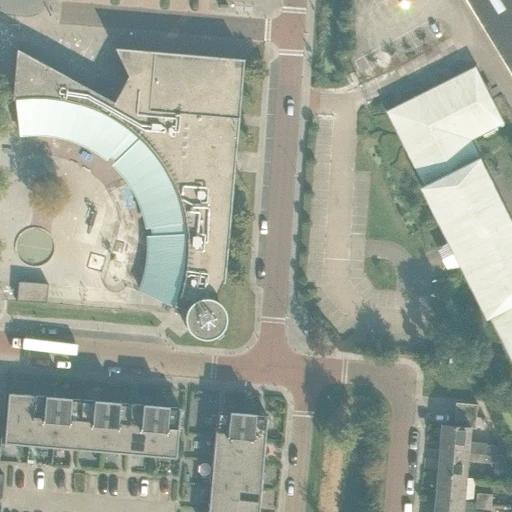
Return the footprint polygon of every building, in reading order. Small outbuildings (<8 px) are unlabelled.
[(511,0),(467,0),(511,73),(511,0)] [(249,13),(250,2),(231,1),(230,11),(249,13)] [(11,98),(10,98),(10,100),(14,99),(19,132),(32,131),(44,132),(56,133),(66,136),(72,138),(77,140),(82,142),(86,143),(90,145),(96,149),(101,152),(105,155),(107,157),(108,155),(115,162),(114,163),(117,166),(122,171),(126,176),(128,180),(132,184),(134,189),(137,194),(139,198),(141,201),(144,209),(146,215),(148,223),(148,228),(150,227),(151,236),(150,236),(150,242),(150,250),(149,258),(148,265),(146,276),(143,284),(142,290),(140,293),(171,306),(170,307),(172,308),(172,306),(184,311),(184,312),(184,313),(183,314),(183,315),(183,317),(183,319),(183,320),(183,322),(183,323),(183,324),(184,325),(184,327),(185,328),(186,329),(187,331),(188,332),(189,333),(190,334),(191,335),(192,336),(193,336),(194,337),(195,337),(196,338),(197,338),(198,338),(199,339),(200,339),(201,339),(203,339),(204,339),(205,339),(206,339),(208,339),(209,338),(210,338),(211,337),(212,337),(214,336),(216,335),(217,334),(218,333),(219,332),(220,331),(220,330),(221,329),(222,327),(223,326),(223,325),(223,323),(224,322),(224,320),(224,318),(224,317),(224,315),(223,313),(223,312),(222,310),(222,309),(221,308),(220,307),(220,306),(219,305),(218,304),(217,303),(216,302),(214,301),(213,300),(221,282),(222,282),(242,60),(114,49),(127,75),(116,95),(115,95),(111,87),(97,94),(16,50),(11,98)] [(511,221),(471,139),(503,123),(475,68),(388,112),(425,187),(423,188),(450,242),(444,245),(455,267),(461,265),(488,319),(491,317),(511,359),(511,221)] [(46,304),(47,284),(17,282),(16,302),(46,304)] [(5,418),(30,420),(32,395),(7,392),(5,418)] [(54,422),(56,397),(32,395),(30,420),(54,422)] [(79,424),(81,399),(56,397),(54,422),(79,424)] [(103,426),(105,401),(81,399),(79,424),(103,426)] [(128,428),(130,403),(105,401),(103,426),(128,428)] [(128,428),(152,430),(154,405),(130,403),(128,428)] [(455,415),(477,417),(478,405),(456,403),(455,415)] [(177,433),(179,407),(154,405),(152,430),(177,433)] [(213,436),(239,438),(241,413),(216,411),(213,436)] [(264,440),(266,415),(241,413),(239,438),(264,440)] [(476,429),(477,417),(455,415),(454,426),(443,426),(441,450),(469,452),(496,455),(497,446),(470,444),(471,428),(476,429)] [(28,445),(30,420),(5,418),(2,443),(28,445)] [(52,447),(54,422),(30,420),(28,445),(52,447)] [(77,450),(79,424),(54,422),(52,447),(77,450)] [(101,452),(103,426),(79,424),(77,450),(101,452)] [(125,454),(128,428),(103,426),(101,452),(125,454)] [(152,430),(128,428),(125,454),(150,456),(152,430)] [(175,458),(177,433),(152,430),(150,456),(175,458)] [(236,462),(239,438),(213,436),(211,460),(236,462)] [(262,465),(264,440),(239,438),(236,462),(262,465)] [(495,464),(496,455),(469,452),(441,450),(439,475),(467,477),(468,462),(495,464)] [(234,487),(236,462),(211,460),(209,485),(234,487)] [(260,489),(262,465),(236,462),(234,487),(260,489)] [(511,476),(510,473),(494,471),(494,475),(494,478),(511,480),(511,476)] [(465,501),(467,477),(439,475),(437,499),(465,501)] [(232,511),(234,487),(209,485),(207,509),(232,511)] [(241,511),(257,511),(260,489),(234,487),(232,511),(241,511)] [(476,502),(492,504),(493,495),(477,493),(476,502)] [(507,496),(494,495),(494,503),(507,504),(507,496)] [(476,502),(465,501),(437,499),(435,511),(464,511),(464,510),(485,511),(491,511),(492,504),(476,502)]
